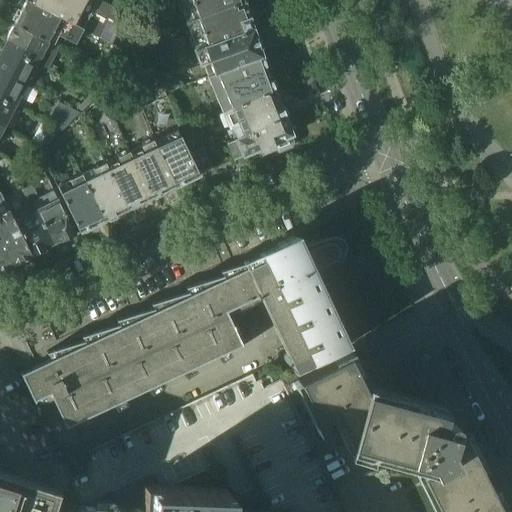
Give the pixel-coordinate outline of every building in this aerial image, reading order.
[(112,8),(97,1),(97,0),(26,0),(26,1),(83,30),(103,41),(116,16),(112,8)] [(243,0),(175,0),(179,10),(183,9),(187,23),(244,1),(243,0)] [(83,30),(26,1),(13,25),(47,42),(53,32),(75,44),(83,30)] [(243,3),(244,1),(187,23),(191,36),(189,37),(193,50),(195,50),(252,27),(248,17),(243,3)] [(8,41),(5,47),(37,64),(48,43),(47,42),(13,25),(6,39),(8,41)] [(251,29),(252,27),(195,50),(200,65),(210,61),(214,74),(262,56),(251,29)] [(37,64),(5,47),(0,56),(0,71),(26,85),(37,64)] [(266,66),(262,56),(214,74),(208,76),(223,111),(274,88),(266,66)] [(0,98),(15,106),(26,85),(0,71),(0,98)] [(281,107),(274,88),(223,111),(234,137),(243,133),(285,116),(282,107),(281,107)] [(80,113),(98,95),(92,92),(75,110),(80,113)] [(15,106),(0,98),(0,125),(4,127),(15,106)] [(292,147),(293,143),(285,116),(243,133),(244,137),(237,140),(243,156),(260,149),(262,153),(274,148),(275,150),(279,152),(292,147)] [(62,130),(69,124),(56,117),(52,125),(62,130)] [(177,128),(152,140),(175,187),(176,186),(180,188),(187,184),(189,180),(199,175),(188,152),(178,131),(180,129),(178,123),(175,125),(177,128)] [(62,130),(52,125),(41,146),(45,148),(62,130)] [(165,191),(175,187),(152,140),(129,151),(151,198),(157,199),(163,196),(165,191)] [(203,145),(188,152),(199,175),(213,168),(203,145)] [(141,203),(151,198),(129,151),(105,162),(128,209),(129,208),(133,210),(140,207),(141,203)] [(116,218),(118,214),(128,209),(105,162),(81,174),(104,221),(105,220),(109,222),(116,218)] [(94,225),(104,221),(81,174),(57,186),(80,232),(82,231),(86,233),(92,230),(94,225)] [(32,185),(25,189),(30,199),(37,196),(32,185)] [(32,258),(32,256),(14,221),(10,211),(0,191),(0,272),(13,266),(32,258)] [(75,234),(57,199),(36,210),(52,243),(59,239),(61,241),(75,234)] [(52,243),(36,210),(14,221),(32,256),(47,249),(45,246),(52,243)] [(257,259),(248,261),(263,292),(298,368),(293,370),(293,371),(346,347),(345,346),(344,346),(309,270),(321,265),(322,266),(339,258),(341,257),(342,255),(344,254),(345,252),(345,251),(346,249),(346,247),(345,245),(345,243),(344,241),(343,240),(342,239),(340,237),(338,237),(337,236),(335,236),(333,236),(331,236),(298,246),(294,236),(276,244),(277,245),(266,250),(267,251),(255,254),(257,259)] [(263,292),(248,261),(220,270),(221,275),(185,286),(186,292),(150,303),(152,308),(115,319),(117,324),(81,335),(82,340),(46,352),(48,359),(28,368),(20,372),(36,407),(44,403),(52,399),(64,425),(240,343),(225,310),(263,292)] [(423,478),(440,511),(502,511),(464,436),(452,439),(455,429),(455,428),(455,427),(454,425),(454,424),(453,423),(452,422),(451,422),(450,422),(448,422),(447,422),(446,422),(445,423),(444,424),(444,425),(442,431),(438,430),(443,412),(373,393),(365,391),(346,355),(297,380),(318,422),(313,424),(318,434),(319,435),(320,436),(321,436),(323,436),(324,436),(325,436),(326,436),(327,435),(328,434),(329,433),(329,431),(330,431),(339,448),(350,443),(349,445),(359,447),(428,466),(430,460),(434,460),(435,460),(440,469),(423,478)] [(260,373),(136,431),(144,448),(126,456),(139,484),(157,475),(162,485),(143,484),(142,509),(77,506),(80,511),(324,511),(330,466),(290,380),(272,389),(270,384),(266,386),(260,373)] [(0,511),(48,511),(56,488),(0,470),(0,511)]
